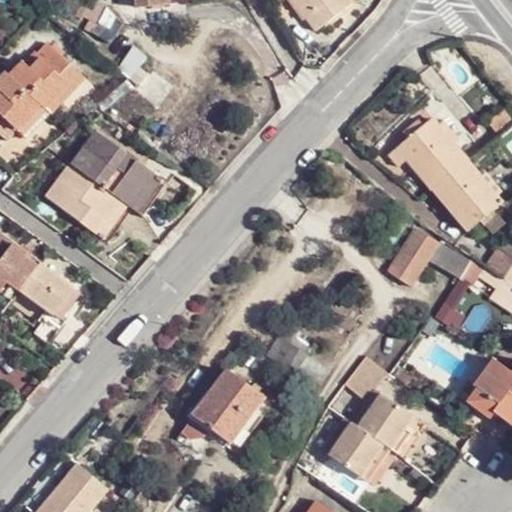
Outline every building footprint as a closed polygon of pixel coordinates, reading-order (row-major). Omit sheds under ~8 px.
[(113,5),(103,0),(90,0),(81,18),(101,28),(113,5)] [(303,0),(289,0),(306,20),(314,14),(303,0)] [(303,0),(314,14),(306,20),(318,34),(356,3),(353,0),(303,0)] [(42,104),(76,69),(52,47),(18,82),(7,71),(0,78),(0,90),(5,95),(0,99),(0,135),(1,137),(10,126),(25,142),(52,113),(42,104)] [(86,78),(76,69),(42,104),(52,113),(86,78)] [(428,123),(395,151),(416,176),(466,235),(499,205),(428,123)] [(148,192),(156,198),(169,183),(100,132),(76,164),(73,161),(47,198),(97,234),(108,220),(114,224),(129,204),(134,210),(148,192)] [(416,176),(395,151),(384,160),(405,184),(416,176)] [(141,217),(156,198),(148,192),(134,210),(141,217)] [(110,243),(134,210),(129,204),(114,224),(108,220),(97,234),(110,243)] [(0,228),(0,284),(7,291),(10,287),(51,320),(76,288),(0,228)] [(470,263),(416,230),(386,272),(410,287),(427,260),(458,280),(470,263)] [(511,254),(500,246),(483,269),(502,283),(511,268),(511,254)] [(59,326),(51,320),(10,287),(7,291),(1,299),(0,300),(0,302),(48,341),(59,326)] [(302,329),(289,321),(279,335),(292,342),(302,329)] [(279,335),(267,355),(294,373),(307,353),(292,342),(279,335)] [(336,380),(346,387),(367,357),(356,350),(346,363),(336,380)] [(367,357),(346,387),(370,403),(379,391),(392,373),(367,357)] [(511,371),(497,359),(466,402),(498,426),(504,418),(511,424),(511,371)] [(249,383),(228,370),(195,416),(212,429),(232,445),(267,395),(249,383)] [(370,403),(353,423),(368,433),(394,452),(399,456),(414,438),(406,433),(418,418),(379,391),(370,403)] [(212,429),(195,416),(182,432),(199,445),(212,429)] [(383,468),(394,452),(368,433),(353,423),(330,456),(362,480),(375,462),(383,468)] [(34,511),(35,511),(84,511),(104,485),(72,459),(34,511)] [(385,468),(383,468),(375,462),(362,480),(372,488),(385,468)]
